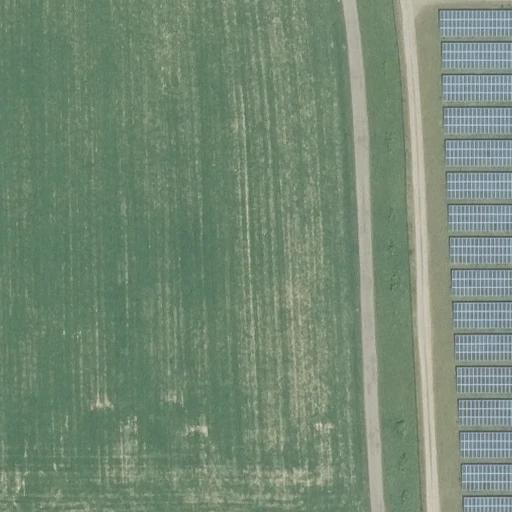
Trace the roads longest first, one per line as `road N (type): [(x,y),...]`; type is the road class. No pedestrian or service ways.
road 1 (track): [(377,511),(346,0)]
road 2 (track): [(431,511),(403,0)]
